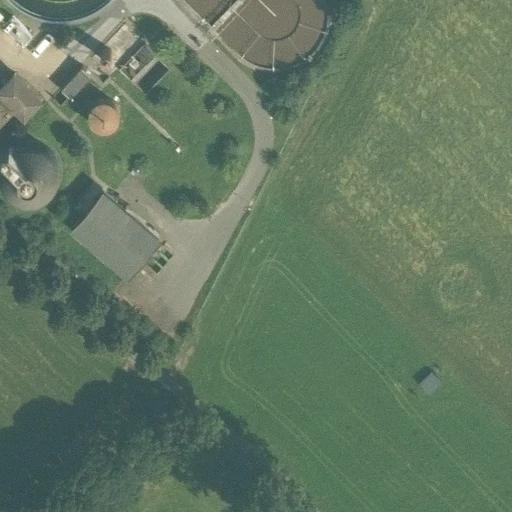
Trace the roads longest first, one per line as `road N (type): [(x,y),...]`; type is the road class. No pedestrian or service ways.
road 1 (track): [(80,511),(165,432),(173,385),(369,0)]
road 2 (track): [(0,238),(173,385),(303,511)]
